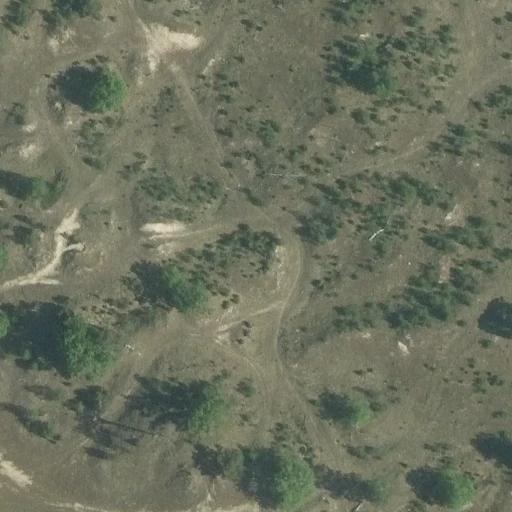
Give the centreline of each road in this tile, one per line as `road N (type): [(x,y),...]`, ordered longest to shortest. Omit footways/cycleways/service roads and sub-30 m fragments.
road 1 (track): [(130,0),(238,184),(292,221),(289,288),(269,309),(143,357),(99,431),(60,462),(13,476)]
road 2 (track): [(292,221),(319,190),(353,170),(437,145),(511,62)]
